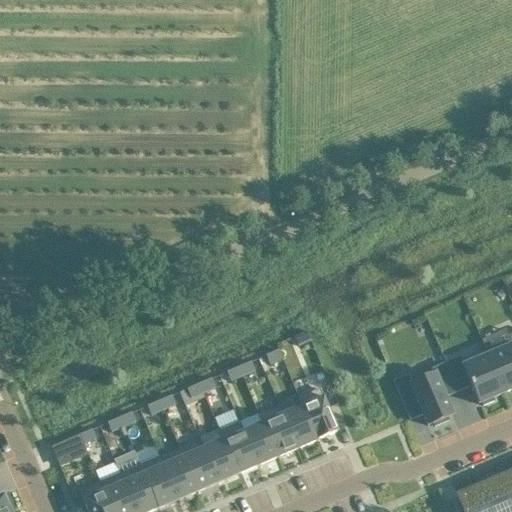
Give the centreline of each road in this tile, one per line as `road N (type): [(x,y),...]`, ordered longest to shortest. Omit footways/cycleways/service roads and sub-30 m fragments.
road 1 (residential): [(0,351),(511,133)]
road 2 (residential): [(290,511),(511,427)]
